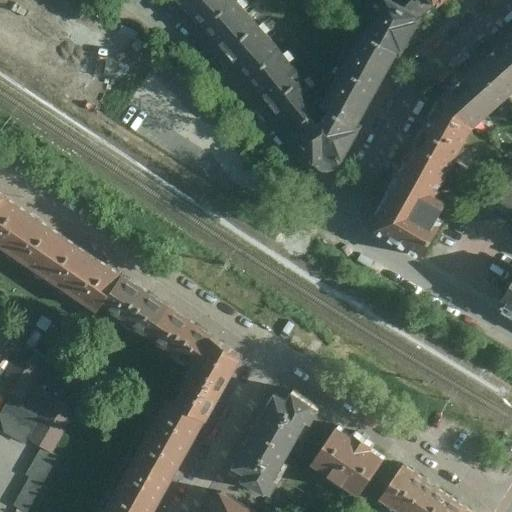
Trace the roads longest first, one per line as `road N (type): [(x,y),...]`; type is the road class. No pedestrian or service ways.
road 1 (residential): [(272,355),(0,175)]
road 2 (residential): [(338,224),(134,0)]
road 3 (residential): [(338,224),(423,74),(503,0)]
road 4 (residential): [(504,511),(272,355)]
road 5 (residential): [(511,332),(338,224)]
road 6 (residential): [(183,511),(272,355)]
